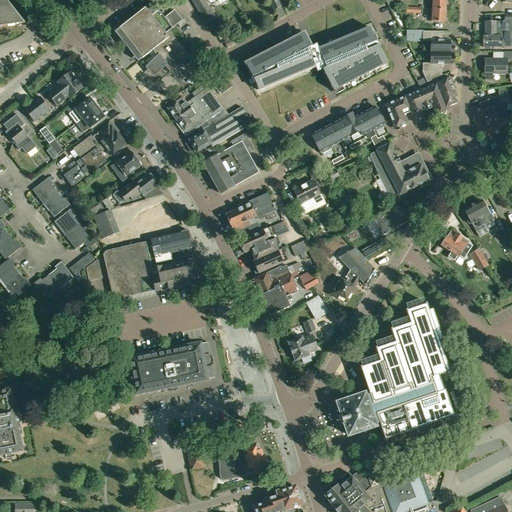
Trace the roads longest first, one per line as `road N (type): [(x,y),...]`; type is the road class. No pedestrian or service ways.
road 1 (residential): [(403,246),(474,320),(501,408),(309,475)]
road 2 (tertiary): [(288,412),(205,209)]
road 3 (residential): [(367,0),(400,71),(276,138)]
road 4 (tertiary): [(288,412),(311,398),(403,246)]
road 5 (residential): [(481,169),(466,133),(470,0)]
road 6 (unclassified): [(182,511),(309,475)]
road 7 (tertiary): [(205,209),(135,102)]
